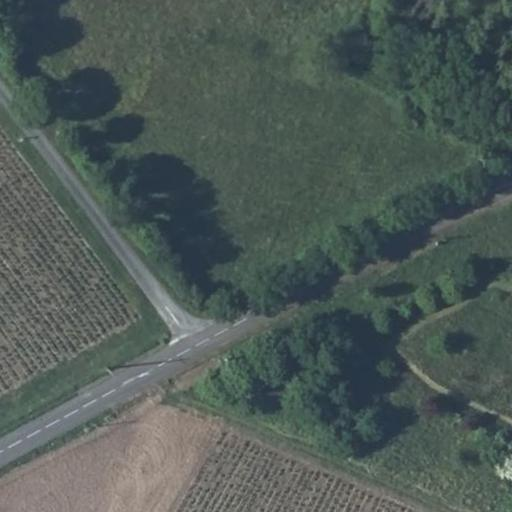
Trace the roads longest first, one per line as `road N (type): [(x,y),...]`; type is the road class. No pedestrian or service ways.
road 1 (tertiary): [(511,182),(199,345)]
road 2 (unclassified): [(199,345),(0,96)]
road 3 (tertiary): [(199,345),(0,452)]
